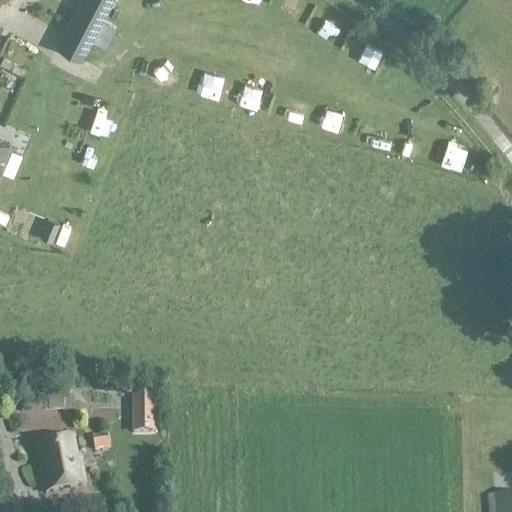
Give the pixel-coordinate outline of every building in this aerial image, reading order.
[(91,41),(112,0),(81,0),(67,28),(91,41)] [(0,172),(11,146),(0,141),(0,172)] [(6,243),(44,254),(48,241),(10,230),(6,243)] [(55,259),(65,261),(69,241),(59,239),(55,259)] [(131,435),(155,435),(154,398),(131,399),(131,435)] [(108,435),(92,438),(94,451),(110,448),(108,435)] [(42,495),(82,489),(78,460),(75,460),(72,441),(38,446),(41,465),(38,465),(42,495)] [(0,511),(22,511),(19,494),(8,496),(3,472),(0,472),(0,511)] [(511,511),(511,495),(494,497),(494,511),(511,511)]
